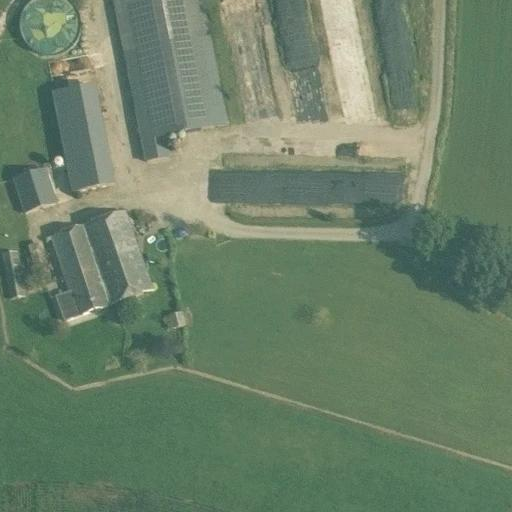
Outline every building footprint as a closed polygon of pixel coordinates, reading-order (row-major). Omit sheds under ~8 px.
[(149,162),(170,158),(166,140),(228,126),(200,0),(123,0),(114,2),(149,162)] [(72,194),(112,187),(93,88),(54,96),(72,194)] [(24,216),(57,205),(45,169),(12,180),(24,216)] [(153,291),(127,214),(52,239),(71,293),(57,298),(65,321),(153,291)] [(36,280),(49,276),(40,244),(27,248),(36,280)] [(9,302),(25,299),(17,253),(1,256),(9,302)]
